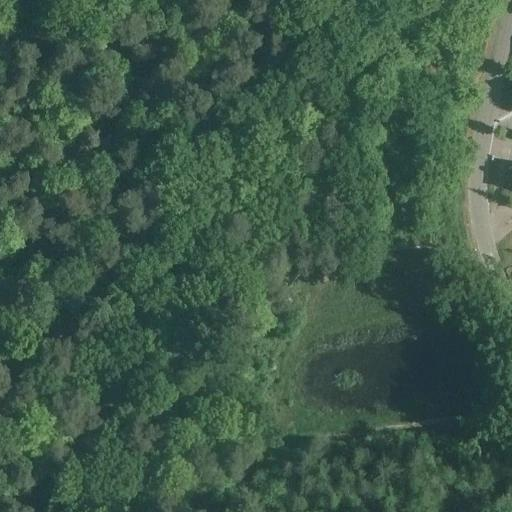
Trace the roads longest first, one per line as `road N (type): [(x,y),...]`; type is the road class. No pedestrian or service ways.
road 1 (track): [(0,406),(285,25)]
road 2 (unclassified): [(478,218),(477,178),(511,0)]
